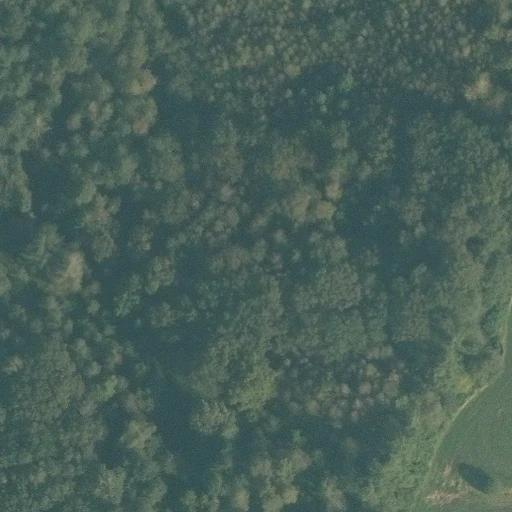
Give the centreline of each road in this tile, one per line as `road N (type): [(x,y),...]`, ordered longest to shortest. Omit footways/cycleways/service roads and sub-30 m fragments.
road 1 (track): [(0,260),(337,491),(347,511)]
road 2 (track): [(511,54),(500,182),(511,197)]
